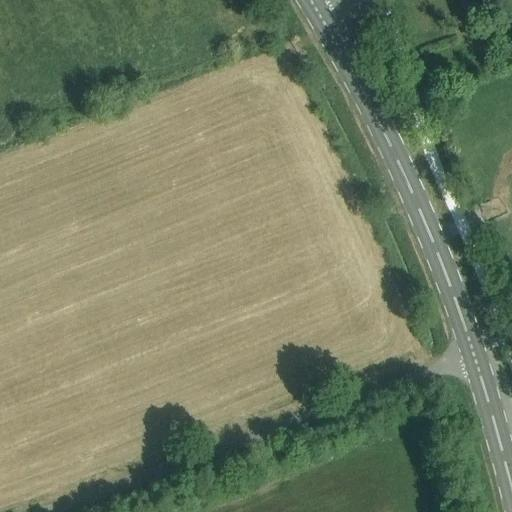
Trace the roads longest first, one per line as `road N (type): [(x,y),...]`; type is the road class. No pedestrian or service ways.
road 1 (unclassified): [(56,511),(473,352)]
road 2 (secondary): [(473,352),(401,172),(322,21)]
road 3 (secondary): [(511,491),(473,352)]
